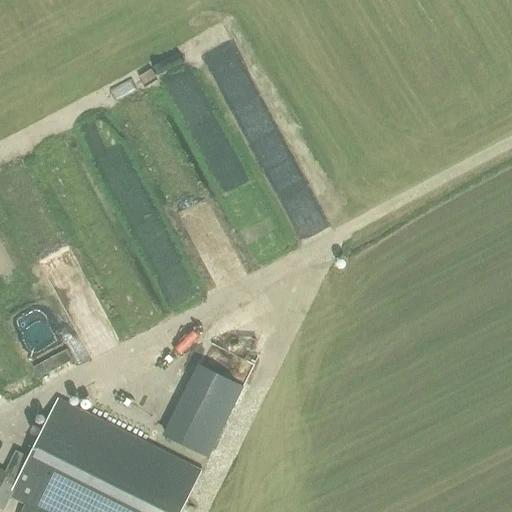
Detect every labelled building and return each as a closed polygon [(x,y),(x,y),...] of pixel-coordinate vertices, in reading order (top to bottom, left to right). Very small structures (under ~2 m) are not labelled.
[(337,236),(251,58),(233,66),(228,55),(217,60),(309,250),(337,236)] [(109,125),(89,135),(96,147),(115,138),(109,125)] [(49,147),(88,242),(92,240),(99,257),(117,249),(71,138),(49,147)] [(274,217),(257,229),(272,251),(289,240),(274,217)] [(54,277),(60,291),(76,284),(79,291),(93,284),(83,263),(54,277)] [(141,335),(168,324),(157,296),(142,302),(145,309),(133,314),(141,335)] [(19,396),(27,409),(52,393),(44,380),(19,396)] [(0,490),(25,503),(20,511),(180,511),(202,469),(58,398),(18,480),(0,471),(0,490)]
